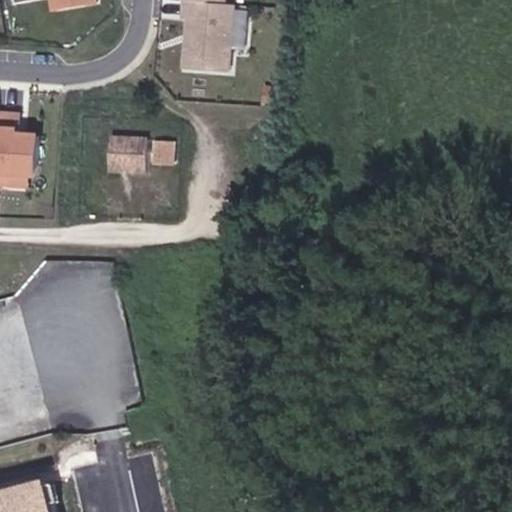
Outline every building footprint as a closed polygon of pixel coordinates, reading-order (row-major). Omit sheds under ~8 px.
[(99,3),(98,0),(54,0),(56,10),(99,3)] [(227,4),(190,1),(188,18),(198,19),(195,68),(231,71),(236,5),(227,4)] [(0,172),(39,175),(42,137),(20,135),(21,116),(0,114),(0,172)] [(152,140),(115,139),(115,169),(152,171),(152,140)] [(178,142),(160,142),(160,162),(178,162),(178,142)] [(46,511),(38,481),(0,491),(0,511),(46,511)]
